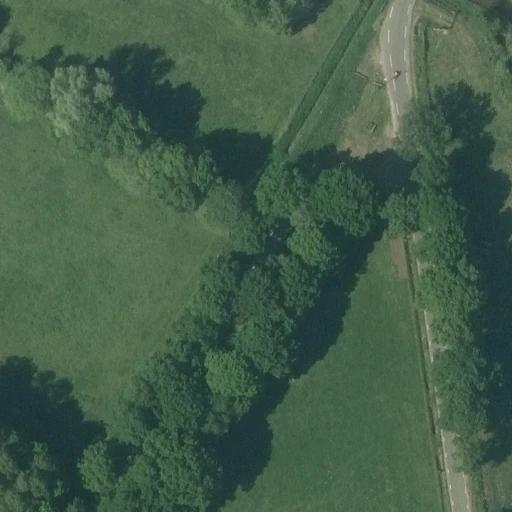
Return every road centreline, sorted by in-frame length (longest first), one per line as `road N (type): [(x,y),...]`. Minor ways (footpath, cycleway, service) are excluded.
road 1 (unclassified): [(93,511),(277,233),(308,203),(411,170)]
road 2 (tertiary): [(460,511),(411,170)]
road 3 (tertiary): [(411,170),(395,46),(405,0)]
